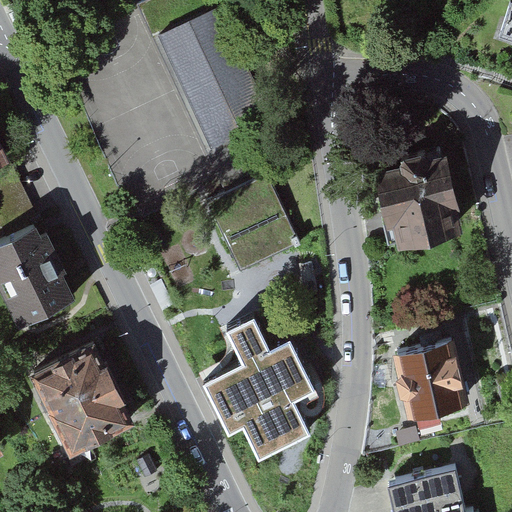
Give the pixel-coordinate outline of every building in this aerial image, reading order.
[(209,0),(144,0),(139,2),(229,193),(267,176),(248,135),(274,123),(218,5),(213,7),(209,0)] [(71,68),(124,192),(185,167),(163,117),(176,112),(144,37),(71,68)] [(0,158),(22,147),(0,107),(0,158)] [(445,153),(372,170),(391,247),(464,229),(445,153)] [(229,193),(209,202),(239,268),(297,241),(267,176),(229,193)] [(36,219),(0,235),(0,289),(15,320),(72,293),(36,219)] [(244,356),(199,378),(226,432),(245,424),(258,452),(309,428),(293,396),(313,386),(290,337),(269,347),(254,313),(229,326),(244,356)] [(90,337),(24,369),(63,450),(129,417),(90,337)] [(452,338),(396,351),(411,418),(467,405),(452,338)] [(455,464),(386,478),(393,511),(473,511),(472,507),(464,509),(455,464)]
